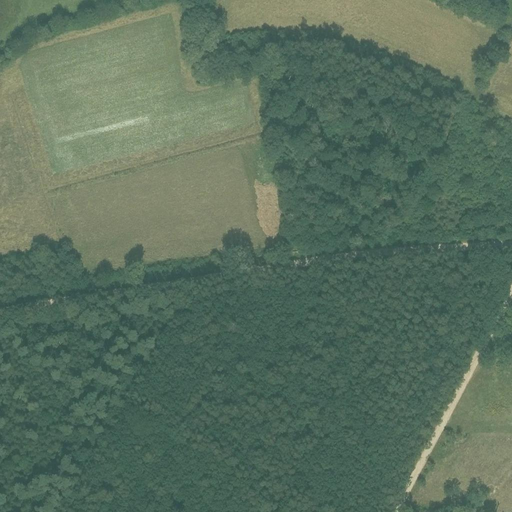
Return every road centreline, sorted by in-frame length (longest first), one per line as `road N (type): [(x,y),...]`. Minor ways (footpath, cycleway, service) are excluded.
road 1 (track): [(511,246),(326,260),(0,311)]
road 2 (track): [(395,511),(511,288)]
